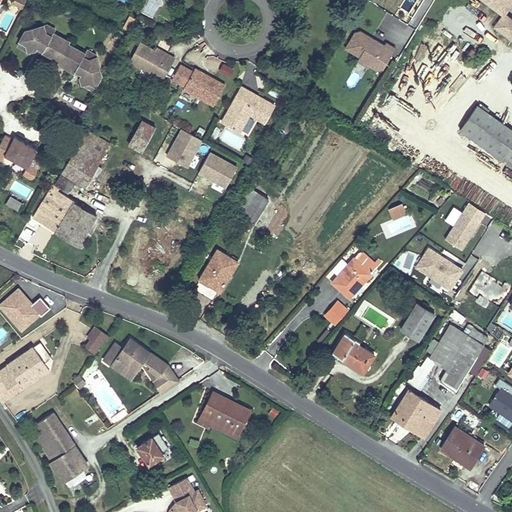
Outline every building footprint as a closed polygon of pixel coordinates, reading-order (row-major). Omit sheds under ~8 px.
[(511,0),(484,0),(503,14),(511,2),(511,0)] [(511,20),(504,15),(496,26),(511,38),(511,20)] [(46,26),(44,27),(45,34),(51,37),(53,34),(55,30),(46,26)] [(70,43),(53,34),(51,37),(45,34),(44,27),(26,32),(21,42),(28,46),(29,52),(38,50),(39,47),(44,50),(43,53),(60,61),(59,63),(76,72),(77,70),(83,73),(81,75),(85,83),(91,81),(98,84),(103,74),(96,57),(89,60),(84,57),(86,53),(69,45),(70,43)] [(345,48),(360,57),(362,53),(373,60),(370,63),(379,68),(384,68),(396,48),(386,42),(384,45),(376,40),(374,42),(371,40),(372,38),(360,31),(355,32),(345,48)] [(28,46),(21,42),(18,46),(29,52),(28,46)] [(179,57),(172,52),(170,56),(159,50),(145,43),(134,61),(167,80),(179,57)] [(161,46),(159,50),(170,56),(172,52),(161,46)] [(87,50),(86,53),(84,57),(89,60),(96,57),(96,54),(87,50)] [(362,53),(360,57),(358,61),(368,67),(370,63),(373,60),(362,53)] [(219,72),(230,77),(235,68),(224,62),(219,72)] [(182,65),(175,78),(188,86),(187,88),(217,105),(227,88),(197,70),(195,73),(182,65)] [(242,89),(222,124),(239,134),(249,117),(264,126),(274,108),(242,89)] [(511,129),(477,105),(460,130),(511,166),(511,129)] [(142,151),(155,127),(141,120),(128,143),(142,151)] [(203,140),(183,129),(168,156),(188,167),(203,140)] [(86,130),(62,171),(89,187),(100,168),(97,166),(110,144),(86,130)] [(27,167),(28,165),(37,149),(14,137),(13,139),(5,135),(0,143),(0,159),(2,160),(5,155),(27,167)] [(238,168),(211,153),(200,173),(227,188),(238,168)] [(39,168),(43,158),(35,155),(31,164),(39,168)] [(38,171),(28,165),(27,167),(23,174),(33,180),(38,171)] [(55,183),(69,192),(77,180),(62,171),(55,183)] [(69,192),(55,183),(52,187),(54,189),(67,196),(69,192)] [(54,189),(52,187),(34,218),(79,245),(96,216),(73,202),(74,200),(67,196),(54,189)] [(236,212),(243,217),(258,193),(250,188),(236,212)] [(258,193),(243,217),(254,223),(269,200),(258,193)] [(402,203),(389,209),(393,218),(405,212),(402,203)] [(462,249),(480,222),(463,211),(445,238),(462,249)] [(416,267),(450,288),(462,270),(442,257),(441,259),(439,257),(440,255),(429,248),(416,267)] [(237,261),(230,257),(217,250),(200,278),(210,284),(211,282),(222,288),(238,262),(237,261)] [(364,278),(366,280),(372,273),(371,273),(381,262),(378,258),(374,263),(361,252),(359,252),(332,282),(350,298),(356,291),(354,290),(364,278)] [(332,268),(336,272),(345,263),(341,259),(332,268)] [(500,304),(511,288),(484,271),(470,293),(486,303),(489,298),(500,304)] [(356,291),(366,280),(364,278),(354,290),(356,291)] [(18,289),(0,305),(21,329),(39,313),(41,315),(50,307),(40,296),(31,304),(18,289)] [(347,310),(338,301),(325,315),(335,324),(347,310)] [(418,303),(401,330),(418,340),(435,314),(418,303)] [(448,316),(461,323),(465,316),(452,309),(448,316)] [(469,370),(484,345),(463,332),(451,324),(430,358),(435,362),(447,369),(440,381),(455,392),(469,370)] [(463,332),(484,345),(488,338),(467,325),(463,332)] [(91,339),(100,346),(107,335),(95,326),(88,337),(91,339)] [(374,354),(359,344),(360,342),(346,333),(333,352),(363,372),(374,354)] [(95,353),(100,346),(91,339),(86,346),(95,353)] [(160,376),(153,381),(161,392),(178,380),(167,365),(130,339),(123,349),(116,343),(104,360),(131,378),(144,360),(152,365),(149,369),(160,376)] [(18,387),(20,389),(24,387),(23,386),(49,369),(51,367),(53,360),(51,358),(40,342),(0,370),(0,399),(3,402),(8,398),(6,395),(18,387)] [(492,350),(484,345),(469,370),(476,375),(492,350)] [(427,374),(435,362),(430,358),(424,355),(408,381),(417,387),(421,387),(426,380),(427,374)] [(142,363),(153,381),(160,376),(149,369),(152,365),(144,360),(142,363)] [(86,383),(79,375),(73,380),(80,388),(86,383)] [(511,394),(511,395),(511,394),(511,385),(500,378),(495,384),(501,388),(489,404),(500,412),(496,418),(509,427),(511,422),(511,394)] [(8,398),(20,389),(18,387),(6,395),(8,398)] [(416,428),(414,431),(423,437),(441,410),(409,389),(392,416),(399,420),(401,418),(416,428)] [(213,419),(239,432),(250,410),(213,392),(198,422),(209,427),(211,424),(213,419)] [(41,443),(44,447),(52,460),(50,462),(64,481),(70,478),(74,484),(86,476),(81,470),(88,465),(53,413),(38,422),(44,431),(36,436),(41,443)] [(85,421),(88,426),(99,419),(95,413),(85,421)] [(392,417),(414,431),(416,428),(401,418),(399,420),(392,416),(392,417)] [(237,437),(239,432),(213,419),(211,424),(237,437)] [(440,448),(470,467),(484,445),(455,425),(440,448)] [(158,454),(161,452),(169,447),(159,433),(137,447),(149,464),(160,457),(158,454)] [(38,451),(44,447),(41,443),(35,447),(38,451)] [(233,463),(231,459),(226,459),(223,463),(226,467),(231,467),(233,463)] [(169,511),(193,511),(206,505),(197,489),(194,491),(186,477),(168,487),(178,505),(170,510),(169,511)] [(137,493),(141,490),(136,483),(132,485),(137,493)]
